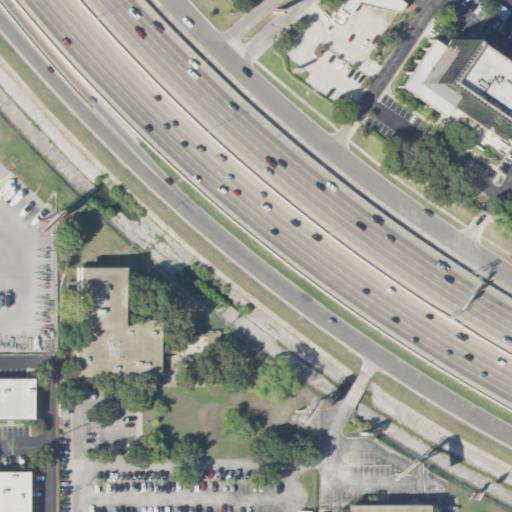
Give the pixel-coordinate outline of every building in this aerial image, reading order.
[(355,0),(338,25),(327,17),(339,0),(355,0)] [(358,0),(381,13),(388,0),(341,0),(336,10),(345,16),(354,0),(358,0)] [(438,45),(443,38),(490,71),(498,60),(511,70),(511,134),(509,139),(498,131),(493,138),(446,105),(438,116),(394,86),(428,38),(438,45)] [(157,376),(158,321),(119,320),(119,267),(75,267),(74,376),(157,376)] [(0,379),(0,419),(29,419),(30,380),(0,379)] [(0,511),(25,511),(25,471),(0,471),(0,511)]
